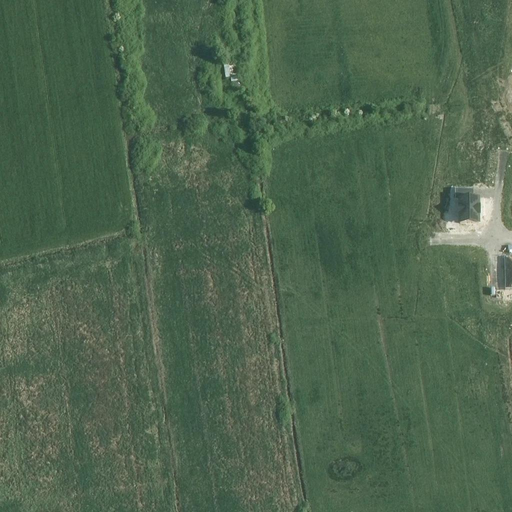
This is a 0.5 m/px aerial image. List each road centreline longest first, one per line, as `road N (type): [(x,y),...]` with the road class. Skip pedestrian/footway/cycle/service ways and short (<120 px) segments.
road 1 (residential): [(354,231),(361,502)]
road 2 (residential): [(111,0),(58,124),(167,178)]
road 3 (residential): [(414,0),(383,83),(354,231)]
road 4 (residential): [(186,179),(212,40),(123,0)]
road 5 (residential): [(511,448),(492,236)]
road 6 (residential): [(188,504),(361,502)]
road 7 (residential): [(180,361),(10,365)]
road 8 (residential): [(186,231),(354,231)]
road 9 (residential): [(28,506),(188,504)]
road 10 (residential): [(361,502),(511,500)]
road 11 (residential): [(188,504),(180,361)]
road 12 (residential): [(492,236),(354,231)]
road 13 (residential): [(180,361),(186,231)]
